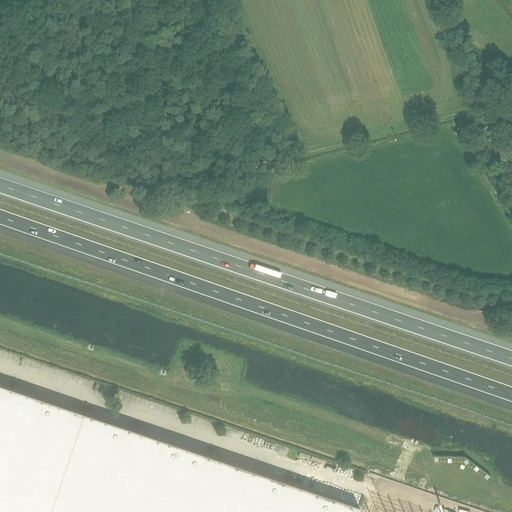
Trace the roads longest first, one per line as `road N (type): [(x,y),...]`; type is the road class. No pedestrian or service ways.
road 1 (motorway): [(0,217),(511,394)]
road 2 (motorway): [(511,359),(0,185)]
road 3 (track): [(430,0),(492,113)]
